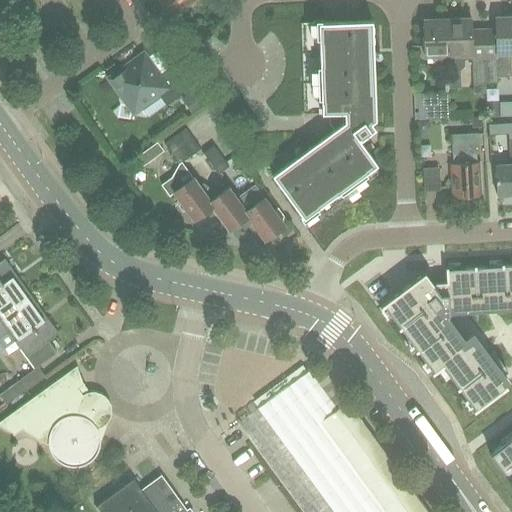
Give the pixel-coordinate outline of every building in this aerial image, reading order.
[(161,0),(174,16),(195,0),(161,0)] [(510,54),(511,53),(511,16),(495,17),(495,28),(483,28),(485,84),(498,83),(498,77),(511,76),(510,54)] [(485,84),(483,28),(471,28),(471,18),(447,19),(448,56),(449,70),(460,69),(464,66),(464,59),(472,59),(473,94),(485,93),(485,84)] [(424,57),(448,56),(447,19),(423,20),(424,57)] [(376,120),(373,21),(301,23),(304,115),(336,114),(336,121),(339,126),(272,175),(309,226),(378,175),(378,165),(360,140),(376,129),(371,123),(376,120)] [(159,77),(144,56),(111,79),(130,105),(141,107),(158,94),(167,106),(187,91),(170,69),(159,77)] [(425,119),(451,118),(450,94),(438,94),(438,106),(425,107),(425,119)] [(172,154),(193,139),(186,129),(165,144),(172,154)] [(476,162),(475,153),(479,153),(478,133),(451,134),(452,154),(462,154),(463,163),(453,163),(455,198),(479,196),(478,180),(481,180),(480,162),(476,162)] [(179,164),(182,162),(201,149),(193,139),(172,154),(179,164)] [(144,166),(164,151),(157,142),(137,157),(144,166)] [(219,174),(229,167),(214,146),(204,153),(219,174)] [(214,206),(199,186),(182,162),(179,164),(172,177),(161,185),(170,197),(175,193),(194,220),(213,207),(214,206)] [(497,195),(511,194),(511,164),(496,166),(497,195)] [(249,216),(246,211),(229,188),(218,195),(215,191),(203,183),(199,186),(214,206),(213,207),(230,230),(248,217),(249,216)] [(249,216),(248,217),(265,240),(285,226),(264,198),(246,211),(249,216)] [(0,318),(28,298),(13,277),(16,275),(4,258),(0,261),(0,318)] [(425,272),(381,305),(383,307),(384,306),(399,326),(398,327),(399,329),(401,328),(416,349),(415,350),(416,351),(418,350),(433,371),(431,372),(433,374),(443,366),(458,386),(456,387),(458,389),(459,388),(474,409),(473,410),(474,411),(507,387),(506,385),(505,385),(472,340),(463,347),(435,310),(441,305),(449,305),(450,308),(511,304),(511,265),(504,266),(504,264),(501,264),(502,266),(476,268),(476,266),(474,266),(474,268),(448,269),(448,268),(445,268),(446,282),(432,282),(425,272)] [(35,369),(38,367),(57,353),(48,341),(58,333),(47,318),(44,320),(28,298),(0,318),(0,337),(11,329),(18,338),(15,340),(27,356),(35,369)] [(88,392),(78,366),(77,365),(0,421),(0,426),(14,435),(22,429),(49,445),(50,447),(50,450),(52,453),(53,455),(54,457),(56,458),(57,460),(59,462),(61,463),(64,464),(68,466),(70,466),(74,467),(77,467),(81,466),(84,465),(87,464),(90,462),(92,460),(93,459),(95,457),(96,455),(97,454),(99,450),(100,447),(101,443),(101,442),(101,440),(101,438),(100,437),(100,435),(100,433),(99,431),(98,428),(100,427),(103,426),(105,425),(107,423),(109,421),(110,419),(111,418),(111,417),(112,415),(112,414),(112,412),(112,411),(112,408),(112,406),(111,404),(110,402),(109,400),(108,398),(107,397),(105,395),(103,394),(101,393),(99,392),(97,392),(95,391),(93,391),(91,392),(88,392)] [(0,393),(0,396),(6,405),(25,391),(45,377),(38,367),(35,369),(19,380),(0,393)] [(339,408),(310,369),(258,408),(334,511),(429,511),(348,401),(339,408)] [(511,437),(490,454),(498,466),(499,465),(511,483),(511,437)] [(189,511),(162,475),(143,489),(134,477),(95,505),(99,511),(189,511)]
